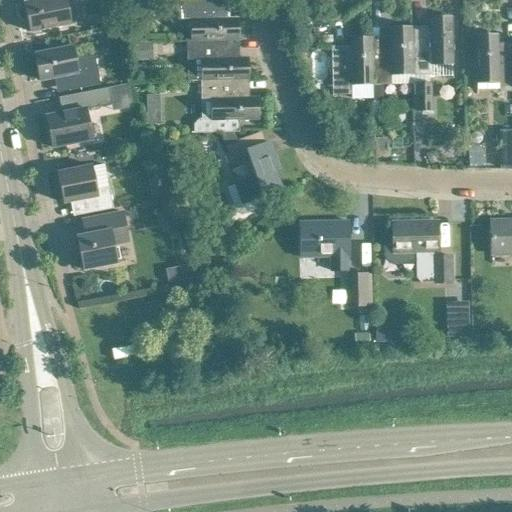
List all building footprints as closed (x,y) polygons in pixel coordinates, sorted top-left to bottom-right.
[(39,0),(24,3),(30,33),(70,25),(65,0),(39,0)] [(228,1),(228,0),(219,0),(203,0),(202,0),(174,0),(175,11),(183,11),(183,20),(191,19),(192,40),(236,39),(235,19),(226,19),(226,1),(228,1)] [(115,16),(105,17),(107,26),(117,24),(115,16)] [(411,30),(412,73),(430,73),(430,63),(452,63),(452,40),(451,20),(430,21),(430,30),(411,30)] [(411,30),(390,29),(389,39),(371,40),(372,40),(373,82),(373,102),(382,102),(382,81),(412,81),(412,73),(411,30)] [(112,31),(105,33),(107,47),(115,46),(112,31)] [(511,89),(511,46),(497,47),(497,38),(476,38),(476,58),(476,81),(498,81),(498,90),(511,89)] [(187,80),(246,78),(245,59),(236,59),(236,39),(192,40),(192,41),(186,42),(187,80)] [(353,82),(373,82),(372,40),(350,41),(350,50),(332,50),(332,47),(331,47),(332,96),(333,96),(333,93),(353,93),(353,82)] [(133,61),(145,61),(152,61),(151,44),(132,45),(133,61)] [(72,47),(53,51),(34,55),(39,81),(65,76),(68,92),(87,88),(100,85),(94,57),(75,60),(72,47)] [(246,78),(187,80),(187,81),(202,81),(203,119),(199,119),(194,125),(194,134),(239,133),(239,121),(256,120),(256,98),(246,99),(246,78)] [(413,84),(414,112),(432,112),(430,83),(413,84)] [(75,95),(79,110),(46,116),(52,148),(91,141),(85,110),(112,105),(108,88),(75,95)] [(511,130),(500,131),(500,168),(511,168),(511,130)] [(386,156),(385,140),(376,140),(376,157),(386,156)] [(236,184),(226,187),(235,212),(241,215),(265,207),(261,197),(279,191),(268,159),(274,157),(269,143),(250,150),(227,158),(236,184)] [(431,151),(425,153),(429,165),(435,162),(431,151)] [(91,168),(91,167),(57,173),(63,204),(76,201),(79,216),(113,209),(109,189),(107,189),(103,166),(91,168)] [(147,180),(151,200),(164,198),(159,177),(147,180)] [(122,213),(102,217),(82,221),(85,236),(76,237),(83,271),(116,264),(112,246),(128,243),(122,213)] [(511,223),(510,223),(510,221),(490,221),(491,256),(511,255),(511,223)] [(348,257),(348,242),(347,222),(300,223),(300,258),(329,257),(329,270),(345,270),(345,257),(348,257)] [(438,223),(393,224),(393,254),(418,253),(417,279),(422,284),(453,284),(451,257),(438,257),(438,223)] [(213,243),(211,257),(223,259),(225,245),(213,243)] [(189,266),(181,267),(183,282),(192,280),(189,266)] [(346,307),(365,307),(365,274),(346,274),(346,307)] [(468,305),(450,306),(451,337),(468,337),(468,315),(468,305)] [(398,328),(376,328),(376,347),(398,346),(398,328)] [(368,333),(356,335),(357,346),(369,345),(368,333)]
